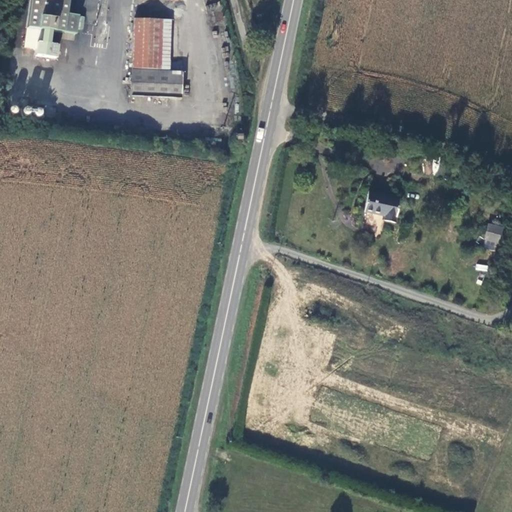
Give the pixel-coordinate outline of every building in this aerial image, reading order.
[(25,0),(20,49),(34,51),(33,57),(54,60),(56,48),(48,47),(50,34),(60,35),(62,15),(63,0),(25,0)] [(75,16),(62,15),(60,35),(72,37),(75,16)] [(82,17),(75,16),(72,37),(79,37),(82,17)] [(166,21),(137,20),(135,71),(164,73),(166,21)] [(164,73),(135,71),(134,98),(185,100),(186,73),(164,73)] [(423,163),(424,174),(432,174),(432,163),(423,163)] [(402,198),(368,193),(364,213),(386,216),(385,223),(397,225),(402,198)] [(484,249),(498,250),(501,225),(486,223),(484,249)] [(475,270),(487,272),(488,265),(476,263),(475,270)]
